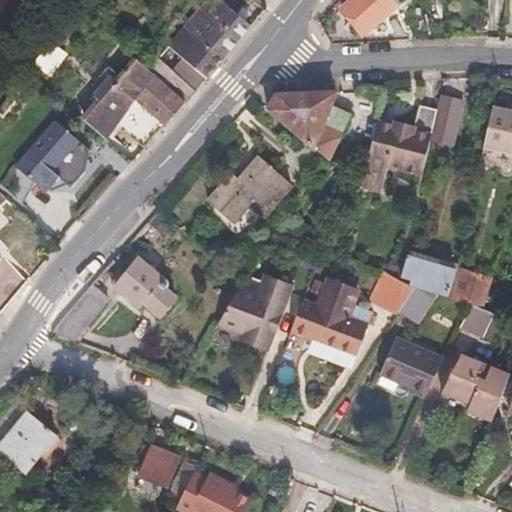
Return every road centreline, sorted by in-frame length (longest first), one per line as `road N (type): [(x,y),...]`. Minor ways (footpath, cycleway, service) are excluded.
road 1 (residential): [(13,341),(426,511)]
road 2 (tertiary): [(259,52),(111,216),(13,341)]
road 3 (residential): [(259,52),(315,66),(511,52)]
